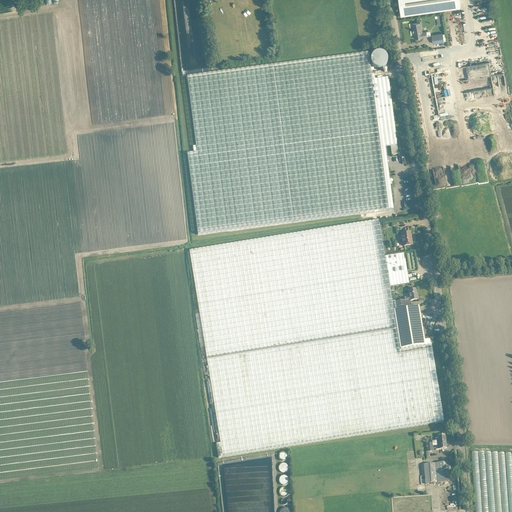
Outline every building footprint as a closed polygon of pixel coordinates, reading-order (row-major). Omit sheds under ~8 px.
[(68,0),(72,36),(65,36),(74,130),(170,121),(158,0),(68,0)] [(398,0),(400,15),(460,7),(458,0),(398,0)] [(430,31),(426,32),(422,32),(420,22),(412,24),(413,28),(413,27),(414,30),(413,30),(413,31),(414,38),(423,37),(431,35),(430,31)] [(442,33),(432,35),(433,43),(444,41),(442,33)] [(398,154),(392,105),(388,78),(372,80),(368,53),(187,77),(197,153),(187,154),(198,235),(384,211),(393,209),(385,147),(390,146),(392,155),(398,154)] [(475,68),(498,65),(498,62),(504,61),(503,58),(489,60),(489,62),(475,64),(475,68)] [(431,345),(430,345),(400,350),(393,310),(396,310),(395,308),(395,302),(392,303),(390,287),(386,263),(379,221),(189,251),(210,380),(220,444),(216,444),(218,458),(444,422),(431,345)] [(412,245),(411,239),(410,239),(409,232),(401,233),(403,246),(412,245)] [(404,255),(385,258),(386,263),(390,287),(409,284),(408,283),(407,272),(404,255)] [(416,296),(415,289),(413,290),(412,288),(411,287),(408,287),(408,288),(408,291),(409,297),(404,298),(405,300),(405,302),(410,301),(418,300),(417,296),(416,296)] [(424,338),(419,306),(396,310),(393,310),(400,350),(430,345),(429,340),(425,338),(424,338)] [(436,448),(436,450),(440,449),(446,449),(445,436),(437,437),(438,439),(436,439),(436,441),(432,441),(432,443),(426,444),(427,452),(433,451),(433,449),(436,448)] [(424,464),(426,484),(437,483),(452,482),(450,462),(435,463),(424,464)] [(284,464),(281,468),(287,473),(290,470),(284,464)] [(284,476),(280,482),(287,487),(291,481),(284,476)]
